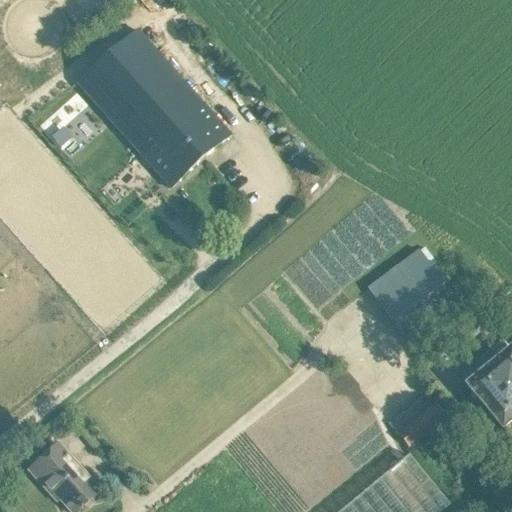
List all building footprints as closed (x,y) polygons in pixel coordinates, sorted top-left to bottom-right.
[(170,190),(185,176),(231,136),(138,31),(77,85),(170,190)] [(384,312),(434,274),(418,252),(367,290),(384,312)] [(451,296),(434,274),(384,312),(400,334),(451,296)] [(416,356),(432,344),(467,319),(451,296),(400,334),(416,356)] [(511,341),(511,305),(504,296),(486,311),(511,342),(511,341)] [(502,430),(511,421),(511,350),(511,349),(466,387),(502,430)] [(410,449),(447,419),(426,395),(390,424),(410,449)] [(79,511),(100,493),(58,446),(29,471),(50,494),(53,492),(71,511),(79,511)] [(442,511),(449,507),(409,457),(342,511),(442,511)]
